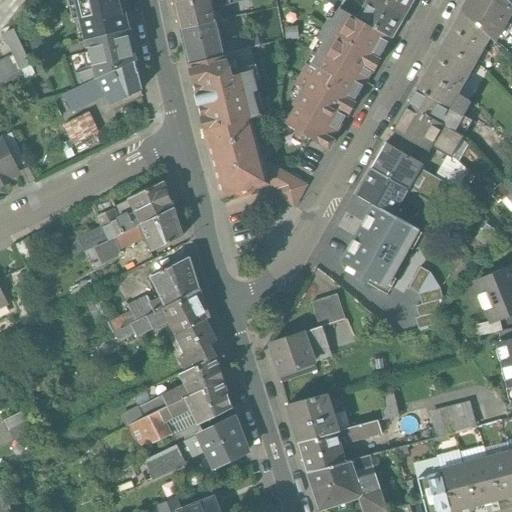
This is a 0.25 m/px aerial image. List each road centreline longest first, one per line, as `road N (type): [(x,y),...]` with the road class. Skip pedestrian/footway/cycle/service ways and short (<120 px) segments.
road 1 (residential): [(439,0),(323,199),(234,320)]
road 2 (residential): [(296,511),(234,320)]
road 3 (residential): [(179,136),(0,225)]
road 4 (residential): [(234,320),(179,136)]
road 5 (residential): [(179,136),(145,0)]
